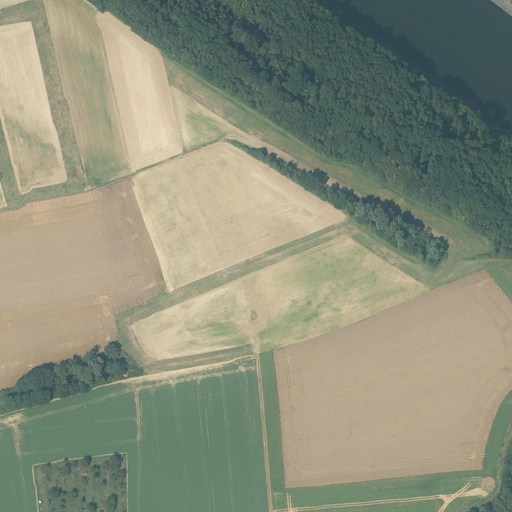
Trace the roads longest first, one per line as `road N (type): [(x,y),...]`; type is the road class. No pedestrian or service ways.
road 1 (track): [(181,162),(78,199),(0,212)]
road 2 (track): [(271,511),(259,364)]
